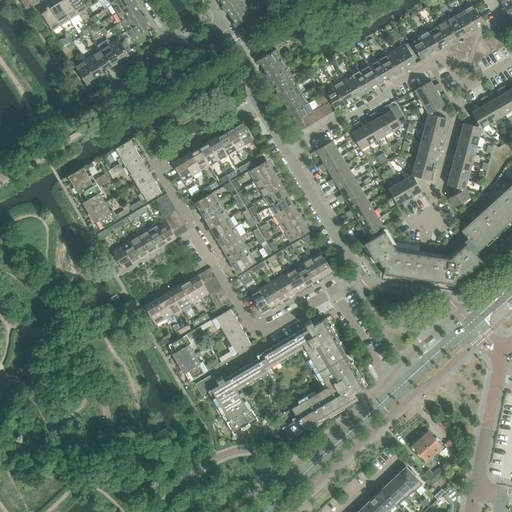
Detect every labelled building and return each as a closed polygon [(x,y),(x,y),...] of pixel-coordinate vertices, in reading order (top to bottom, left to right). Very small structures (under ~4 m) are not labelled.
[(34,2),(32,0),(19,0),(26,10),(30,7),(28,5),(34,2)] [(68,0),(61,0),(62,1),(58,3),(69,20),(70,20),(73,24),(81,19),(78,15),(68,0)] [(87,9),(81,0),(68,0),(78,15),(87,9)] [(116,13),(135,1),(134,0),(117,0),(110,5),(111,6),(108,8),(112,15),(115,13),(116,13)] [(223,10),(238,0),(219,0),(223,5),(221,6),(223,10)] [(231,17),(248,6),(244,0),(238,0),(223,10),(226,13),(227,12),(231,17)] [(267,0),(262,7),(263,9),(272,3),(270,0),(267,0)] [(503,12),(511,6),(511,0),(504,0),(501,2),(504,7),(501,9),(503,12)] [(121,22),(139,11),(135,6),(137,4),(135,1),(116,13),(121,22)] [(69,20),(58,3),(53,6),(52,4),(49,6),(61,25),(69,20)] [(483,22),(472,5),(463,10),(474,30),(478,28),(477,26),(483,22)] [(61,25),(49,6),(45,8),(47,10),(41,14),(52,31),(61,25)] [(235,27),(254,15),(248,6),(231,17),(234,22),(232,24),(235,27)] [(510,18),(511,16),(511,6),(503,12),(505,15),(507,13),(510,18)] [(474,30),(463,10),(454,15),(464,33),(470,30),(471,32),(474,30)] [(126,31),(146,18),(144,15),(142,16),(139,11),(121,22),(126,31)] [(464,33),(454,15),(445,20),(457,40),(460,38),(459,36),(464,33)] [(132,40),(150,29),(146,23),(148,22),(146,18),(126,31),(132,40)] [(457,40),(445,20),(436,25),(447,43),(452,40),(453,42),(457,40)] [(447,43),(436,25),(427,30),(439,50),(442,48),(441,46),(447,43)] [(439,50),(427,30),(419,35),(429,53),(435,50),(436,52),(439,50)] [(429,53),(419,35),(409,41),(421,61),(425,58),(424,57),(429,53)] [(129,56),(118,38),(109,44),(106,40),(121,63),(124,61),(123,59),(129,56)] [(121,63),(106,40),(98,46),(101,49),(100,50),(111,67),(117,63),(118,65),(121,63)] [(415,51),(410,42),(405,45),(410,53),(415,51)] [(416,64),(404,44),(395,49),(405,67),(411,64),(412,66),(416,64)] [(281,59),(274,47),(273,46),(269,48),(271,52),(256,61),(258,65),(260,64),(264,69),(281,59)] [(405,67),(395,49),(386,54),(398,74),(401,72),(400,70),(405,67)] [(111,67),(100,50),(92,55),(104,74),(107,72),(106,70),(111,67)] [(263,50),(258,53),(261,58),(266,55),(263,50)] [(398,74),(386,54),(377,59),(388,77),(393,74),(394,76),(398,74)] [(104,74),(92,55),(83,60),(94,78),(100,74),(101,76),(104,74)] [(267,79),(287,68),(281,59),(264,69),(267,75),(265,76),(267,79)] [(388,77),(377,59),(369,64),(380,84),(383,82),(382,80),(388,77)] [(94,78),(83,60),(74,66),(86,85),(90,83),(89,81),(94,78)] [(380,84),(369,64),(359,70),(370,88),(375,84),(376,86),(380,84)] [(274,87),(292,76),(287,68),(267,79),(269,82),(271,81),(274,87)] [(370,88),(359,70),(350,75),(362,95),(365,93),(364,91),(370,88)] [(362,95),(350,75),(341,80),(352,98),(357,95),(359,97),(362,95)] [(277,97),(297,85),(292,76),(274,87),(277,92),(275,93),(277,97)] [(352,98),(341,80),(333,85),(344,105),(348,103),(347,101),(352,98)] [(419,98),(440,86),(438,83),(433,86),(430,81),(414,90),(419,98)] [(284,104),(302,94),(297,85),(277,97),(279,100),(281,99),(284,104)] [(344,105),(333,85),(323,91),(330,102),(334,108),(340,105),(341,107),(344,105)] [(439,97),(436,92),(442,89),(440,86),(419,98),(423,106),(439,97)] [(511,92),(511,90),(506,92),(503,87),(500,89),(511,110),(511,92)] [(511,110),(500,89),(497,91),(500,96),(495,99),(505,115),(511,110)] [(288,114),(308,103),(302,94),(284,104),(288,110),(286,111),(288,114)] [(329,101),(325,94),(317,99),(321,106),(329,101)] [(505,115),(495,99),(490,102),(487,96),(484,98),(497,119),(505,115)] [(439,108),(444,105),(439,97),(423,106),(424,107),(427,114),(440,112),(439,108)] [(497,119),(484,98),(481,100),(484,105),(479,108),(489,124),(497,119)] [(334,108),(330,102),(325,104),(331,113),(335,110),(334,108)] [(300,119),(305,116),(310,113),(313,112),(308,103),(288,114),(290,118),(292,116),(295,122),(300,119)] [(331,113),(325,104),(320,107),(326,116),(331,113)] [(400,126),(388,105),(384,107),(387,112),(383,115),(392,131),(400,126)] [(326,116),(320,107),(315,110),(321,119),(326,116)] [(489,124),(479,108),(471,112),(474,117),(471,121),(481,128),(489,124)] [(315,110),(313,112),(310,113),(315,122),(321,119),(315,110)] [(443,127),(446,118),(440,117),(440,112),(427,114),(425,123),(443,127)] [(315,122),(310,113),(305,116),(310,125),(315,122)] [(392,131),(383,115),(378,118),(375,113),(372,114),(384,136),(392,131)] [(384,136),(372,114),(369,116),(372,121),(367,124),(376,140),(384,136)] [(310,125),(305,116),(300,119),(301,121),(294,125),(298,132),(305,128),(310,125)] [(479,137),(481,128),(471,121),(469,124),(463,123),(461,132),(479,137)] [(254,139),(245,125),(243,122),(233,127),(244,145),(254,139)] [(376,140),(367,124),(362,127),(359,122),(356,123),(368,145),(376,140)] [(368,145),(356,123),(353,125),(356,130),(351,133),(354,139),(360,149),(368,145)] [(442,133),(443,127),(425,123),(423,131),(444,137),(445,134),(442,133)] [(244,145),(233,127),(225,132),(236,150),(244,145)] [(443,140),(444,137),(423,131),(421,140),(439,145),(440,140),(443,140)] [(236,150),(225,132),(217,137),(227,155),(236,150)] [(476,146),(479,137),(461,132),(459,138),(456,137),(455,140),(476,146)] [(227,155),(217,137),(208,143),(218,160),(227,155)] [(120,158),(135,149),(133,147),(134,146),(130,140),(114,149),(120,158)] [(437,151),(439,145),(421,140),(418,149),(439,155),(440,152),(437,151)] [(474,155),(476,146),(455,140),(454,144),(457,145),(456,150),(474,155)] [(321,159),(337,149),(332,141),(311,153),(312,157),(318,153),(321,159)] [(218,160),(208,143),(198,148),(209,166),(218,160)] [(209,166),(198,148),(190,153),(201,171),(209,166)] [(110,175),(140,158),(135,149),(120,158),(116,160),(120,165),(108,172),(110,175)] [(325,166),(341,157),(337,149),(321,159),(325,166)] [(438,158),(439,155),(418,149),(416,158),(434,163),(435,157),(438,158)] [(472,164),(474,155),(456,150),(454,155),(452,155),(451,158),(472,164)] [(201,171),(190,153),(182,158),(192,175),(201,171)] [(257,163),(265,158),(262,154),(255,159),(257,163)] [(330,174),(346,164),(341,157),(325,166),(325,167),(320,170),(322,172),(327,169),(330,174)] [(127,177),(130,175),(145,166),(140,158),(110,175),(112,179),(124,172),(127,177)] [(192,175),(182,158),(172,164),(183,181),(192,175)] [(432,168),(434,163),(416,158),(414,167),(432,172),(434,172),(435,169),(432,168)] [(469,172),(472,164),(451,158),(450,161),(453,162),(451,167),(469,172)] [(254,180),(272,170),(266,161),(249,171),(254,180)] [(329,185),(351,172),(346,164),(330,174),(333,179),(327,182),(329,185)] [(135,184),(151,175),(150,172),(149,172),(148,169),(147,169),(145,166),(130,175),(135,184)] [(429,181),(432,172),(414,167),(411,175),(421,183),(424,179),(429,181)] [(467,181),(469,172),(451,167),(450,173),(447,172),(446,175),(449,176),(467,181)] [(74,186),(88,177),(83,168),(67,177),(71,184),(72,183),(74,186)] [(259,189),(277,178),(272,170),(254,180),(259,189)] [(229,179),(237,175),(234,171),(227,175),(229,179)] [(339,189),(355,180),(351,172),(329,185),(331,188),(336,184),(339,189)] [(78,194),(108,177),(106,173),(94,180),(91,175),(88,177),(74,186),(73,186),(78,194)] [(156,185),(154,182),(155,181),(153,178),(151,175),(135,184),(141,193),(156,185)] [(222,184),(229,179),(227,175),(219,179),(222,184)] [(418,186),(421,183),(411,175),(404,179),(413,196),(421,191),(418,186)] [(465,190),(467,181),(449,176),(447,185),(452,187),(453,192),(465,190)] [(101,192),(98,187),(110,180),(108,177),(78,194),(83,203),(84,203),(98,194),(101,192)] [(264,197),(282,187),(277,178),(259,189),(264,197)] [(240,186),(236,179),(232,181),(236,189),(240,186)] [(413,196),(404,179),(396,184),(406,203),(409,201),(408,199),(413,196)] [(338,200),(360,188),(355,180),(339,189),(342,194),(337,197),(338,200)] [(234,190),(230,182),(226,185),(230,192),(234,190)] [(131,211),(161,193),(156,184),(156,185),(141,193),(137,195),(141,200),(129,207),(131,211)] [(406,203),(396,184),(387,189),(397,205),(402,202),(404,205),(406,203)] [(511,184),(501,194),(511,206),(511,184)] [(270,206),(287,196),(282,187),(264,197),(270,206)] [(348,205),(364,195),(360,188),(338,200),(340,203),(345,200),(348,205)] [(453,207),(469,198),(465,190),(453,192),(453,195),(448,198),(453,207)] [(194,200),(202,196),(199,191),(191,196),(194,200)] [(201,212),(218,202),(213,192),(195,203),(201,212)] [(98,194),(84,203),(85,205),(84,206),(85,206),(87,209),(87,210),(88,212),(104,203),(98,194)] [(164,202),(170,199),(167,194),(166,194),(147,205),(150,209),(156,206),(156,207),(164,202)] [(511,223),(511,206),(501,194),(481,213),(500,234),(511,223)] [(347,216),(369,203),(364,195),(348,205),(351,209),(346,213),(347,216)] [(275,215),(292,205),(287,196),(270,206),(275,215)] [(159,212),(173,204),(170,199),(164,202),(156,207),(159,212)] [(206,220),(223,210),(218,202),(201,212),(206,220)] [(109,212),(104,203),(88,212),(90,215),(92,218),(92,219),(93,218),(94,220),(109,212)] [(357,220),(374,211),(369,203),(347,216),(349,219),(354,216),(357,220)] [(162,217),(176,209),(173,204),(159,212),(162,217)] [(280,224),(298,214),(292,205),(275,215),(280,224)] [(257,214),(252,206),(248,209),(253,216),(257,214)] [(139,216),(146,211),(143,207),(136,211),(139,216)] [(100,230),(129,212),(127,208),(115,215),(112,210),(109,212),(94,220),(94,221),(99,229),(100,230)] [(167,222),(179,214),(176,209),(162,217),(164,220),(165,220),(167,222)] [(211,229),(228,219),(223,210),(206,220),(211,229)] [(251,218),(246,210),(242,213),(247,220),(251,218)] [(131,220),(139,216),(136,211),(129,216),(131,220)] [(357,231),(378,219),(374,211),(357,220),(360,225),(355,228),(357,231)] [(500,234),(481,213),(461,231),(470,241),(476,247),(480,252),(500,234)] [(170,227),(182,220),(179,214),(167,222),(170,227)] [(261,221),(257,214),(253,216),(257,224),(261,221)] [(285,233),(303,223),(298,214),(280,224),(285,233)] [(255,225),(251,218),(247,220),(251,228),(255,225)] [(216,238),(234,228),(228,219),(211,229),(216,238)] [(374,232),(382,227),(385,226),(384,224),(382,226),(378,219),(357,231),(358,234),(364,231),(367,236),(374,232)] [(176,237),(173,232),(170,227),(167,222),(165,220),(164,220),(157,225),(164,236),(167,242),(176,237)] [(173,232),(185,225),(182,220),(170,227),(173,232)] [(291,242),(308,232),(303,223),(285,233),(291,242)] [(167,242),(164,236),(157,225),(147,230),(158,248),(167,242)] [(176,237),(188,230),(185,225),(173,232),(176,237)] [(267,232),(263,225),(259,228),(263,234),(267,232)] [(467,277),(483,263),(472,251),(476,247),(470,241),(450,258),(448,259),(427,256),(424,255),(418,254),(400,251),(398,251),(395,249),(382,227),(374,232),(377,236),(362,245),(373,263),(378,261),(381,266),(384,267),(383,275),(394,276),(421,280),(455,286),(456,278),(459,278),(464,274),(467,277)] [(222,247),(239,237),(234,228),(216,238),(222,247)] [(261,235),(257,229),(253,231),(257,238),(261,235)] [(100,239),(108,234),(105,230),(97,234),(100,239)] [(158,248),(147,230),(138,236),(148,254),(158,248)] [(304,243),(312,238),(310,234),(302,239),(304,243)] [(148,254),(138,236),(129,241),(139,259),(148,254)] [(227,256),(244,245),(239,237),(222,247),(227,256)] [(139,259),(129,241),(120,247),(130,264),(139,259)] [(278,249),(273,242),(269,244),(274,252),(278,249)] [(294,249),(292,244),(285,248),(288,253),(294,249)] [(232,265),(249,254),(244,245),(227,256),(232,265)] [(272,253),(267,245),(263,248),(268,256),(272,253)] [(130,264),(120,247),(112,252),(122,269),(130,264)] [(277,259),(284,255),(282,251),(274,255),(277,259)] [(331,270),(321,253),(312,258),(322,276),(331,270)] [(237,274),(255,263),(249,254),(232,265),(237,274)] [(269,264),(277,259),(274,255),(267,259),(269,264)] [(322,276),(312,258),(303,263),(314,281),(322,276)] [(314,281),(303,263),(294,269),(305,286),(314,281)] [(259,269),(257,265),(250,269),(253,273),(259,269)] [(201,281),(214,273),(211,268),(210,268),(197,276),(201,281)] [(305,286),(294,269),(286,274),(296,291),(305,286)] [(241,280),(249,275),(246,271),(239,276),(241,280)] [(204,286),(217,278),(214,273),(201,281),(204,286)] [(296,291),(286,274),(277,279),(287,296),(296,291)] [(204,286),(201,281),(197,276),(189,281),(199,298),(208,293),(207,291),(204,286)] [(207,291),(220,283),(217,278),(204,286),(207,291)] [(287,296),(277,279),(268,284),(278,302),(287,296)] [(199,298),(189,281),(180,286),(190,303),(199,298)] [(210,296),(223,289),(220,283),(207,291),(208,293),(210,296)] [(278,302),(268,284),(259,289),(270,307),(278,302)] [(190,303),(180,286),(171,291),(182,308),(190,303)] [(213,302),(226,294),(223,289),(210,296),(213,302)] [(270,307),(259,289),(250,295),(260,313),(270,307)] [(182,308),(171,291),(163,296),(173,313),(182,308)] [(216,307),(229,299),(226,294),(213,302),(216,307)] [(173,313),(163,296),(154,301),(164,316),(165,318),(173,313)] [(213,316),(232,304),(229,299),(216,307),(216,308),(210,311),(213,316)] [(164,316),(154,301),(144,307),(155,324),(165,318),(164,316)] [(220,327),(235,318),(230,310),(230,309),(200,326),(202,331),(214,324),(217,329),(220,327)] [(201,322),(209,318),(207,314),(199,318),(201,322)] [(194,327),(201,322),(199,318),(192,323),(194,327)] [(225,336),(241,326),(239,324),(237,321),(237,320),(236,320),(235,318),(220,327),(225,336)] [(350,363),(338,344),(340,342),(330,326),(328,327),(324,319),(315,324),(314,322),(312,323),(310,320),(304,324),(306,327),(263,352),(257,356),(258,358),(223,379),(221,376),(215,380),(212,374),(195,384),(201,395),(207,392),(212,399),(210,401),(220,417),(222,416),(233,434),(242,429),(241,428),(248,424),(249,425),(258,420),(246,400),(243,402),(237,390),(243,386),(244,388),(261,378),(260,376),(268,372),(266,369),(272,366),(278,362),(279,364),(286,360),(296,355),(294,352),(301,349),(308,360),(306,361),(311,369),(313,368),(315,372),(313,373),(318,381),(320,380),(324,386),(307,396),(307,395),(297,401),(299,404),(276,417),(289,439),(313,425),(312,424),(319,420),(320,421),(336,411),(335,410),(342,406),(343,407),(357,399),(354,394),(364,387),(360,380),(362,378),(352,362),(350,363)] [(184,332),(182,328),(180,329),(177,324),(172,327),(178,336),(184,332)] [(246,336),(244,333),(245,333),(244,332),(242,329),(241,326),(225,336),(231,345),(246,336)] [(192,344),(189,339),(200,332),(198,328),(168,345),(168,346),(173,354),(189,346),(192,344)] [(221,362),(251,345),(250,344),(251,344),(246,336),(231,345),(227,347),(230,352),(219,358),(221,362)] [(163,345),(171,341),(168,337),(160,341),(163,345)] [(178,364),(194,354),(189,346),(173,354),(175,357),(174,357),(174,358),(175,358),(176,361),(178,364)] [(199,363),(194,354),(178,364),(180,366),(182,369),(181,370),(182,370),(184,372),(199,363)] [(189,381),(219,364),(216,360),(205,366),(202,361),(199,363),(184,372),(189,381),(189,380),(189,381)] [(442,446),(438,441),(428,431),(426,433),(426,432),(421,436),(422,437),(420,439),(433,455),(442,446)] [(465,447),(457,438),(451,443),(449,440),(444,444),(456,458),(466,448),(465,447)] [(433,455),(420,439),(418,440),(418,439),(413,444),(414,445),(411,446),(426,462),(433,455)] [(405,467),(397,474),(413,491),(412,491),(413,492),(414,492),(422,484),(414,476),(415,475),(411,470),(410,471),(405,467)] [(428,469),(423,474),(431,483),(432,483),(441,475),(445,472),(442,468),(441,467),(432,474),(428,469)] [(397,474),(389,482),(403,496),(402,496),(405,499),(405,498),(412,491),(413,491),(397,474)] [(389,482),(381,489),(395,503),(397,501),(402,496),(403,496),(389,482)] [(450,486),(444,491),(456,504),(458,493),(451,485),(450,486)] [(381,489),(374,497),(387,511),(395,503),(381,489)] [(445,494),(442,497),(450,506),(448,511),(453,511),(455,504),(445,494)] [(374,497),(366,504),(373,511),(385,511),(387,511),(374,497)]
